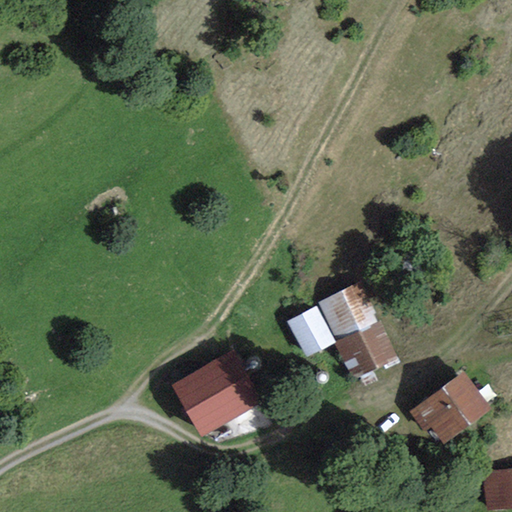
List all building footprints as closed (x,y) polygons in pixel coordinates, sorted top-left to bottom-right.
[(360,285),(321,304),(337,338),(353,372),(392,353),(360,285)] [(334,343),(316,310),(291,323),(308,356),(334,343)] [(231,355),(174,386),(195,425),(252,394),(231,355)] [(468,376),(421,407),(444,442),(491,411),(468,376)] [(511,473),(489,475),(492,508),(511,506),(511,473)]
